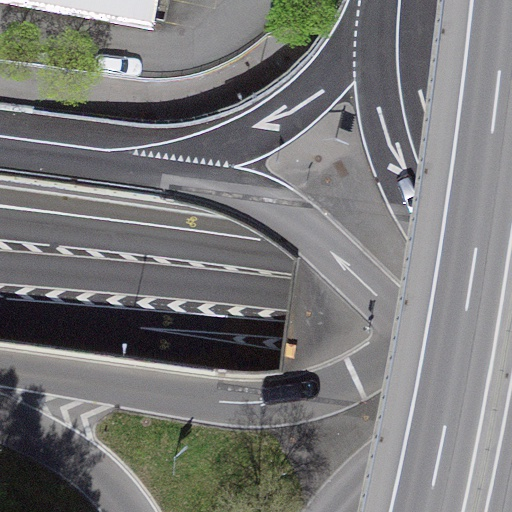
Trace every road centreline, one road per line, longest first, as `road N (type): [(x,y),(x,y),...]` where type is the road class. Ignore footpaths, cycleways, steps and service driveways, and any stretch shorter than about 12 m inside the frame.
road 1 (motorway): [(506,0),(466,312),(427,511)]
road 2 (secondary): [(511,293),(0,225)]
road 3 (secondary): [(0,296),(511,364)]
road 4 (motorway): [(0,376),(245,404),(301,398),(425,345)]
road 5 (motorway): [(425,345),(290,221),(218,186),(134,171)]
road 6 (motorway): [(400,0),(278,117),(241,139),(134,171)]
road 7 (motorway): [(404,0),(414,138),(442,218),(495,301)]
road 8 (unclassified): [(0,34),(171,52),(251,29),(287,0)]
road 9 (motorway): [(465,383),(363,473),(332,511)]
road 10 (motorway): [(0,417),(56,444),(104,481),(128,511)]
road 11 (motorway): [(134,171),(0,153)]
